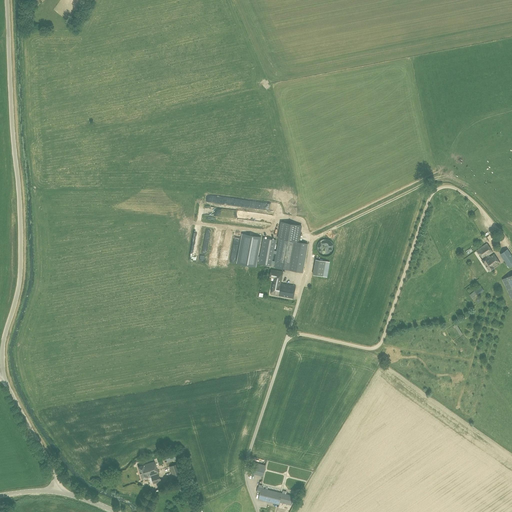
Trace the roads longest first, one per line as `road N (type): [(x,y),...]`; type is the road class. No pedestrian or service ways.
road 1 (unclassified): [(3,374),(2,345),(20,279),(7,0)]
road 2 (track): [(285,341),(308,334),(379,345),(439,188),(470,198),(506,242)]
road 3 (unclassified): [(257,511),(245,467),(311,242)]
road 4 (unclassified): [(58,491),(3,374)]
